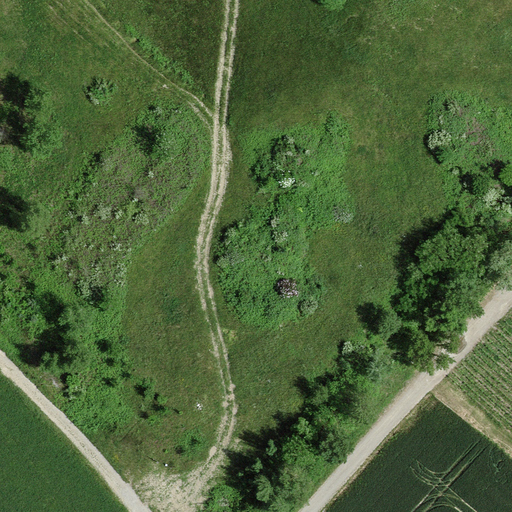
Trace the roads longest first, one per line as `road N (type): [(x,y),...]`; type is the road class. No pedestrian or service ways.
road 1 (track): [(511,297),(305,511)]
road 2 (track): [(134,511),(0,358)]
